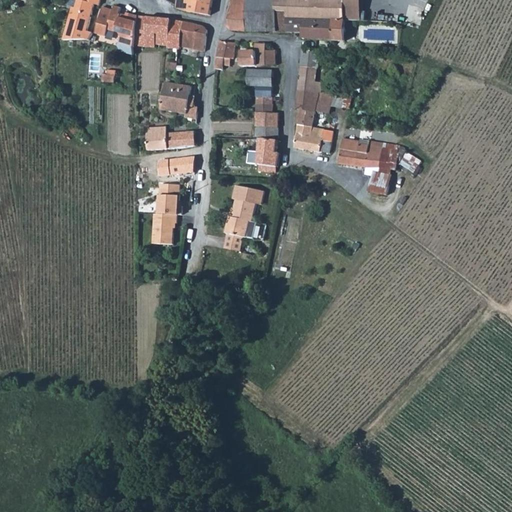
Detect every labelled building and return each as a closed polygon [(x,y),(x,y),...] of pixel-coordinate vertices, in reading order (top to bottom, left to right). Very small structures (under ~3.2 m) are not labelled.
[(68,20),(62,39),(70,36),(89,39),(91,33),(87,31),(95,3),(100,4),(101,0),(76,0),(75,6),(72,5),(68,20)] [(210,15),(212,0),(177,0),(177,4),(177,8),(193,12),(210,15)] [(248,31),(248,0),(232,0),(228,26),(232,30),(248,31)] [(263,29),(277,29),(276,0),(248,0),(248,31),(263,32),(263,29)] [(305,20),(321,20),(345,21),(346,14),(345,0),(276,0),(277,29),(277,32),(304,33),(305,20)] [(362,0),(345,0),(346,14),(345,21),(362,22),(362,0)] [(113,10),(104,6),(101,13),(94,33),(105,36),(107,29),(120,32),(123,37),(121,44),(134,47),(135,46),(136,38),(138,29),(138,21),(137,16),(126,14),(126,15),(125,19),(121,19),(121,16),(119,15),(120,14),(121,8),(114,6),(113,10)] [(136,38),(135,46),(156,47),(156,44),(157,33),(147,32),(148,17),(137,16),(138,21),(138,29),(136,38)] [(157,33),(156,44),(170,46),(170,37),(170,28),(172,20),(148,17),(147,32),(157,33)] [(181,48),(182,37),(184,21),(172,20),(170,28),(170,37),(170,46),(170,48),(178,48),(181,48)] [(345,21),(321,20),(305,20),(304,33),(304,39),(324,40),(344,41),(345,21)] [(196,40),(194,49),(205,50),(207,30),(204,26),(184,21),(182,37),(196,40)] [(216,64),(223,65),(230,66),(231,58),(234,59),(237,43),(221,42),(217,57),(216,64)] [(241,51),(241,66),(248,66),(275,66),(275,50),(277,49),(277,45),(255,44),(255,51),(241,51)] [(299,89),(325,92),(325,89),(321,89),(322,83),(315,81),(317,68),(319,68),(320,51),(303,48),(299,89)] [(247,85),(257,86),(273,85),(274,71),(248,70),(247,85)] [(197,120),(197,107),(188,105),(191,87),(166,83),(161,110),(186,115),(185,118),(197,120)] [(256,96),(273,98),(273,85),(257,86),(256,96)] [(344,95),(325,92),(299,89),(297,109),(299,109),(315,111),(324,112),(329,113),(331,105),(342,106),(344,95)] [(273,98),(256,96),(256,105),(272,105),(273,98)] [(353,109),(354,98),(346,97),(345,109),(353,109)] [(256,105),(256,112),(272,113),(272,105),(256,105)] [(313,126),(313,121),(315,111),(299,109),(297,120),(298,124),(313,126)] [(324,112),(315,111),(313,121),(322,123),(324,112)] [(279,113),(272,113),(256,112),(256,126),(278,127),(279,113)] [(316,126),(313,126),(298,124),(295,147),(320,151),(320,150),(329,152),(331,141),(322,139),(323,130),(316,129),(316,126)] [(260,137),(278,138),(278,127),(256,126),(256,136),(260,137)] [(186,148),(195,146),(195,132),(148,135),(149,151),(186,148)] [(339,163),(341,163),(366,167),(379,167),(382,147),(358,144),(359,140),(352,139),(351,141),(343,139),(339,163)] [(260,140),(259,170),(268,172),(268,166),(275,166),(278,166),(279,154),(276,153),(277,141),(260,140)] [(196,157),(169,160),(170,174),(194,172),(196,157)] [(373,170),(370,191),(382,193),(387,174),(387,173),(373,170)] [(387,193),(391,173),(387,173),(387,174),(382,193),(387,193)] [(177,215),(181,215),(182,207),(178,207),(180,186),(166,184),(166,186),(160,186),(158,214),(177,215)] [(263,191),(234,185),(231,199),(235,200),(232,213),(233,213),(232,217),(229,216),(224,247),(241,251),(244,237),(246,237),(249,221),(251,222),(255,203),(260,205),(263,191)] [(173,224),(176,224),(177,215),(158,214),(154,213),(151,243),(172,245),(173,224)]
